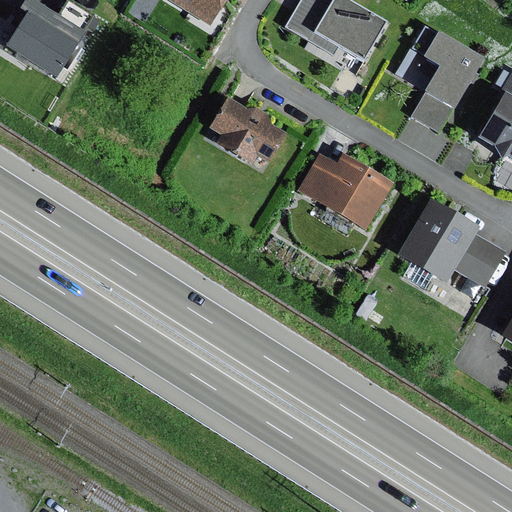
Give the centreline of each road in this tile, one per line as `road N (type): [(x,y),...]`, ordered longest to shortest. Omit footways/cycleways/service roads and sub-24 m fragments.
road 1 (motorway): [(508,511),(0,189)]
road 2 (motorway): [(0,258),(401,511)]
road 3 (residential): [(260,0),(244,28),(243,50),(257,68),(511,219)]
